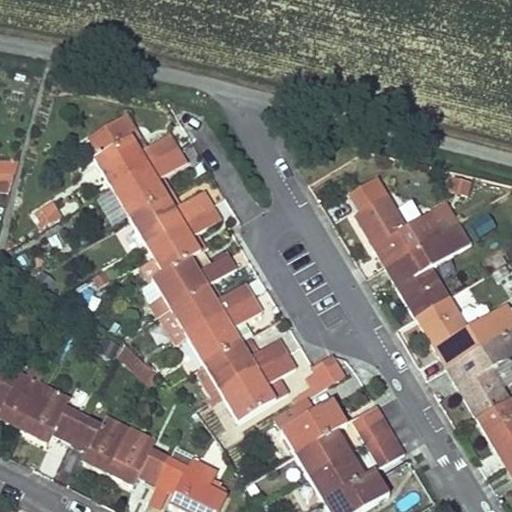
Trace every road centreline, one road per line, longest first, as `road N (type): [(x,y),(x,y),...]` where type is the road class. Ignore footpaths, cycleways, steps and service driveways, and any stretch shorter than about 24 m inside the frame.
road 1 (residential): [(481,511),(225,88)]
road 2 (unclassified): [(511,159),(225,88)]
road 3 (unclassified): [(225,88),(0,41)]
